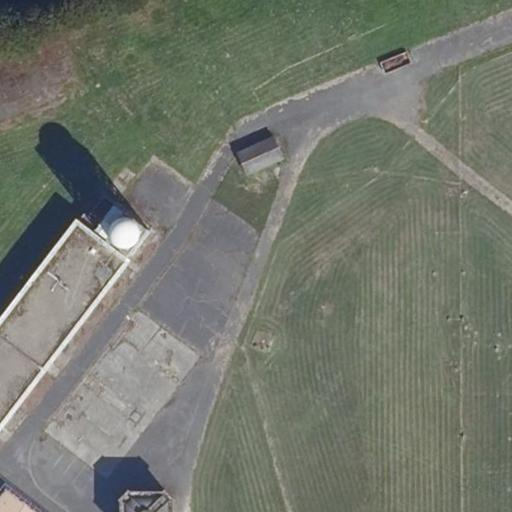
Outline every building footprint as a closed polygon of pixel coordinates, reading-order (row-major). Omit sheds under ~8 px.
[(281,159),(273,140),(240,154),(248,173),(281,159)] [(119,197),(136,174),(126,166),(108,189),(119,197)] [(105,201),(90,221),(102,230),(117,210),(105,201)] [(151,232),(119,207),(117,210),(102,230),(100,233),(131,256),(151,232)] [(0,427),(127,262),(78,224),(0,324),(0,427)] [(33,511),(3,489),(0,493),(0,511),(33,511)] [(167,495),(130,494),(124,500),(124,511),(172,511),(172,501),(167,495)]
